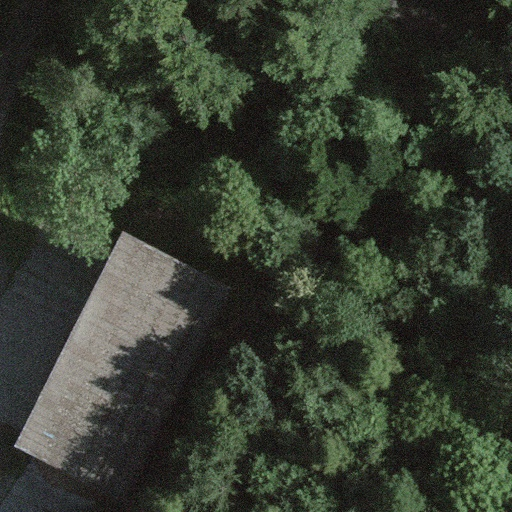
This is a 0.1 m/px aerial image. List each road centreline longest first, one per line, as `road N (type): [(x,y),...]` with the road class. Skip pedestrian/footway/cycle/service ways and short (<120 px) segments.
road 1 (track): [(51,0),(20,194),(0,242)]
road 2 (track): [(511,105),(390,34),(356,0)]
